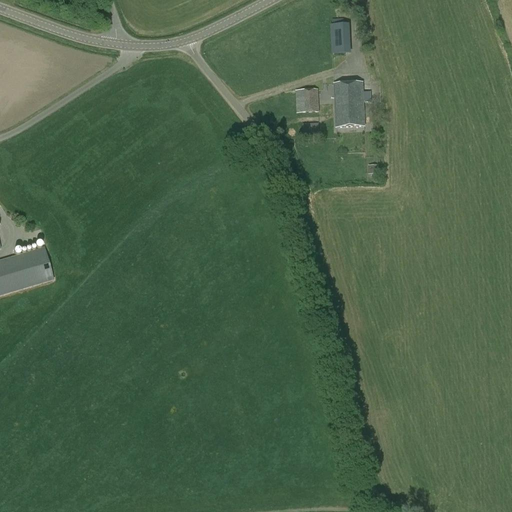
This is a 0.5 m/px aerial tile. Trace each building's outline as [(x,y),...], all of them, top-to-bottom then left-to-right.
[(332,56),(351,55),(350,26),(330,27),(332,56)] [(371,94),(363,94),(362,84),(334,86),(336,129),(364,128),(363,104),(371,104),(371,94)] [(322,105),(319,105),(318,91),(296,92),(296,115),(322,114),(322,105)] [(303,141),(319,140),(319,125),(303,126),(303,141)] [(368,167),(368,176),(378,176),(378,167),(368,167)] [(0,262),(0,297),(53,282),(43,250),(0,262)]
